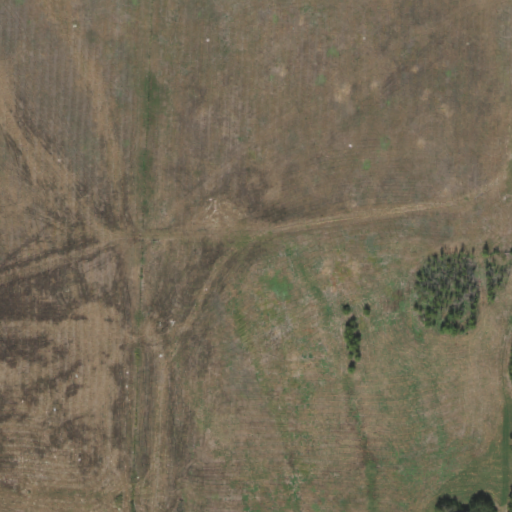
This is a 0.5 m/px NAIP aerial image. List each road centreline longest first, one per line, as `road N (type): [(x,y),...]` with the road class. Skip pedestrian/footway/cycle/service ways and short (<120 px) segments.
road 1 (residential): [(511,507),(0,487)]
road 2 (residential): [(452,0),(431,505)]
road 3 (residential): [(250,0),(234,497)]
road 4 (residential): [(31,489),(50,0)]
